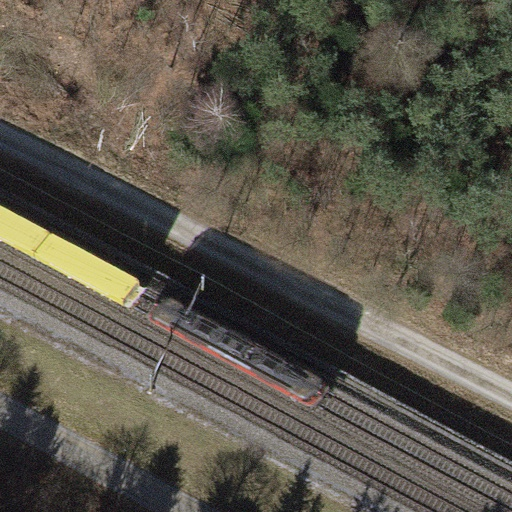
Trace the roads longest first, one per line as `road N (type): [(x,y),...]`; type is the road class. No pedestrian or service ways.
road 1 (track): [(511,393),(0,132)]
road 2 (track): [(0,419),(176,511)]
